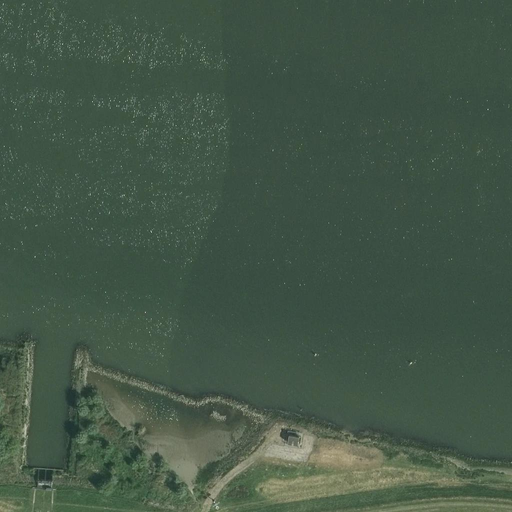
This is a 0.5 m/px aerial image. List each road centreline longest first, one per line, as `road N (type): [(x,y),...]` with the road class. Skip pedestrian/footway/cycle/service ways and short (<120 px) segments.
road 1 (track): [(294,452),(511,480)]
road 2 (track): [(511,506),(374,511)]
